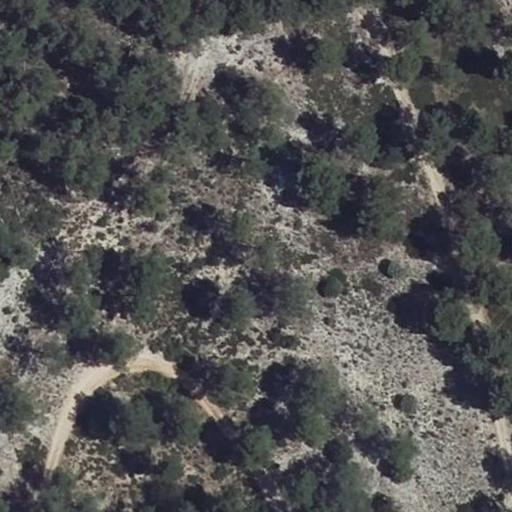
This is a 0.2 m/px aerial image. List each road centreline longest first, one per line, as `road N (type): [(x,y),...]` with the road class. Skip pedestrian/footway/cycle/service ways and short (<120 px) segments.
road 1 (track): [(511,511),(478,311),(356,0)]
road 2 (track): [(30,511),(43,499),(100,366),(120,350),(186,384),(276,511)]
